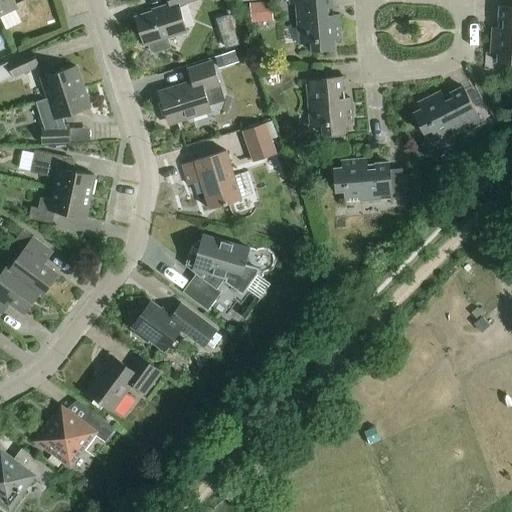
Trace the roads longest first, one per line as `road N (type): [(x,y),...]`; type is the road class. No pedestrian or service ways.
road 1 (track): [(181,511),(330,351),(511,186)]
road 2 (residential): [(0,394),(45,364),(133,248),(144,160),(95,0)]
road 3 (residential): [(454,0),(462,45),(436,67),(373,66),(364,31)]
